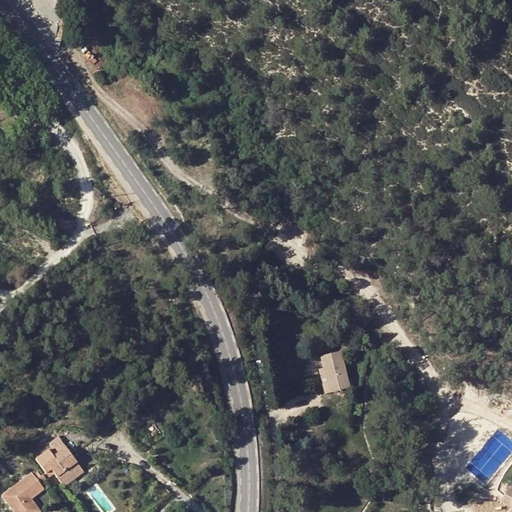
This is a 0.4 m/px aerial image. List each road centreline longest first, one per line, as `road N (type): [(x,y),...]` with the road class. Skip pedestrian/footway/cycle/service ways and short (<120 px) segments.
road 1 (primary): [(248,511),(243,414),(210,300),(187,254),(45,53)]
road 2 (residential): [(0,313),(73,242),(88,193),(76,150),(20,81),(45,53)]
